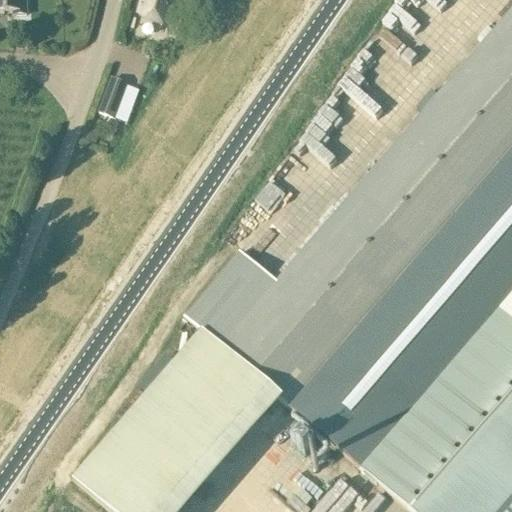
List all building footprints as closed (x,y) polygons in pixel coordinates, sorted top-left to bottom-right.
[(27,17),(27,1),(24,1),(23,0),(0,0),(0,14),(15,14),(15,17),(27,17)] [(141,0),(138,16),(172,24),(177,0),(141,0)] [(237,255),(181,320),(185,323),(198,334),(203,339),(273,398),(293,415),(403,511),(511,511),(511,16),(282,292),(241,258),(237,255)] [(112,82),(99,115),(115,121),(127,88),(112,82)] [(91,132),(87,141),(105,148),(108,139),(91,132)] [(95,156),(87,178),(77,174),(62,212),(90,223),(113,163),(95,156)] [(335,476),(317,502),(296,489),(290,498),(312,511),(333,511),(351,486),(335,476)]
